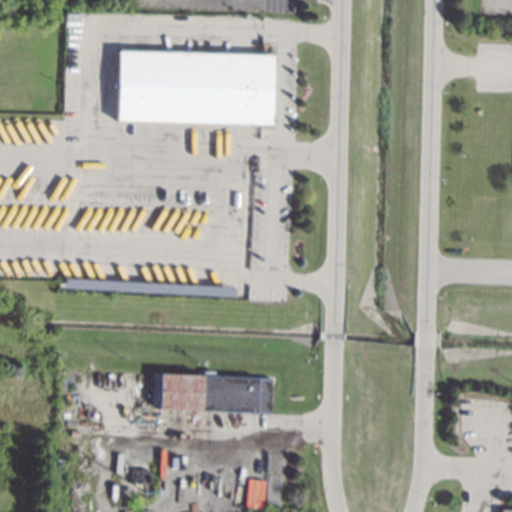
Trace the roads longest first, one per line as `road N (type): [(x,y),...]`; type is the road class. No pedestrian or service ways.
road 1 (tertiary): [(345,0),(334,332)]
road 2 (tertiary): [(429,331),(436,0)]
road 3 (tertiary): [(334,345),(329,483),(339,511)]
road 4 (tertiary): [(412,511),(427,428),(428,352)]
